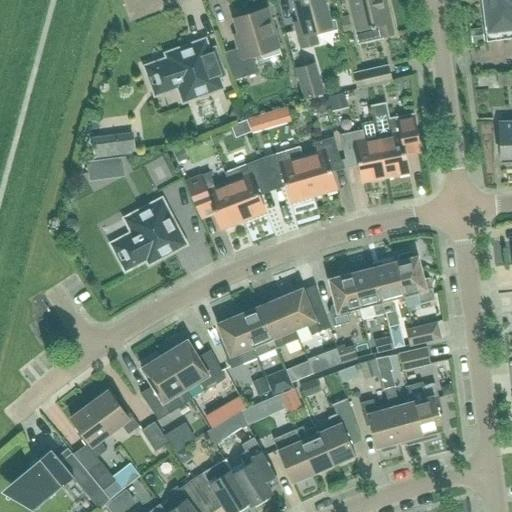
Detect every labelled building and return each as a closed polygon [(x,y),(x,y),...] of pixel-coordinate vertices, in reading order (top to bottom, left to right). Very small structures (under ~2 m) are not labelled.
[(300,47),(316,43),(313,31),(330,27),(323,0),(292,0),(298,21),(293,22),(300,47)] [(382,6),(380,0),(347,0),(355,31),(378,25),(381,37),(392,34),(386,5),(382,6)] [(488,30),(511,27),(511,0),(487,0),(488,5),(485,6),(488,30)] [(222,52),(232,80),(256,72),(251,55),(278,47),(266,8),(233,18),(240,41),(235,43),(237,47),(222,52)] [(480,28),(469,30),(470,42),(482,40),(480,28)] [(174,79),(182,102),(221,87),(204,39),(165,53),(166,58),(144,66),(151,87),(174,79)] [(295,68),(304,97),(321,92),(313,63),(295,68)] [(352,73),(355,87),(390,79),(387,65),(352,73)] [(369,105),(372,121),(374,121),(384,177),(408,172),(403,147),(417,145),(412,113),(388,118),(384,102),(369,105)] [(273,112),(246,120),(250,130),(250,131),(290,120),(289,118),(281,121),(275,117),(273,112)] [(374,121),(372,121),(360,123),(361,129),(339,134),(344,159),(356,157),(361,181),(384,177),(374,121)] [(511,121),(498,122),(499,162),(511,161),(511,121)] [(131,134),(92,140),(95,158),(134,153),(131,134)] [(340,161),(332,136),(311,142),(314,152),(301,156),(312,195),(335,189),(328,165),(340,161)] [(229,158),(243,157),(242,143),(228,144),(229,158)] [(282,178),(289,202),(312,195),(301,156),(287,160),(284,150),(260,158),(268,182),(282,178)] [(264,211),(255,188),(268,182),(260,158),(223,172),(227,182),(242,220),(264,211)] [(104,159),(87,161),(89,180),(107,178),(104,159)] [(210,205),(219,229),(242,220),(227,182),(214,187),(208,172),(184,181),(197,210),(210,205)] [(145,259),(148,264),(184,244),(160,199),(124,218),(135,239),(114,250),(124,270),(145,259)] [(418,304),(434,300),(428,277),(422,279),(416,256),(413,256),(411,251),(396,255),(397,260),(394,261),(403,295),(415,292),(418,304)] [(372,267),(384,313),(393,310),(390,299),(403,295),(394,261),(372,267)] [(384,313),(372,267),(349,273),(358,307),(361,318),(384,313)] [(329,306),(328,313),(332,326),(349,322),(346,310),(358,307),(349,273),(327,279),(333,302),(329,306)] [(280,297),(293,329),(305,324),(310,335),(329,327),(321,305),(310,310),(301,288),(280,297)] [(258,305),(276,348),(297,339),(293,329),(280,297),(258,305)] [(258,305),(237,314),(255,356),(276,348),(258,305)] [(215,323),(224,345),(221,347),(230,368),(255,358),(255,356),(237,314),(215,323)] [(436,322),(405,330),(408,345),(440,338),(436,322)] [(402,345),(397,324),(387,327),(392,347),(402,345)] [(373,340),(376,352),(391,348),(388,336),(373,340)] [(197,357),(186,339),(163,353),(185,389),(197,381),(203,391),(224,378),(209,350),(197,357)] [(343,344),(335,346),(341,363),(356,357),(352,344),(344,347),(343,344)] [(402,369),(429,363),(425,347),(398,354),(402,369)] [(324,352),(307,359),(312,373),(330,367),(324,352)] [(139,393),(157,419),(191,399),(185,389),(163,353),(140,367),(151,385),(139,393)] [(388,355),(375,359),(379,373),(392,369),(388,355)] [(363,378),(378,374),(374,358),(358,363),(363,378)] [(448,359),(433,362),(441,395),(452,393),(448,359)] [(301,360),(285,367),(291,381),(307,375),(301,360)] [(349,366),(336,371),(344,392),(357,387),(349,366)] [(390,370),(379,373),(383,388),(388,387),(393,386),(394,385),(390,370)] [(436,437),(435,431),(442,429),(436,406),(439,405),(433,382),(422,385),(421,382),(406,386),(410,401),(421,441),(436,437)] [(403,439),(405,445),(421,441),(410,401),(398,404),(393,386),(388,387),(383,388),(388,407),(398,441),(403,439)] [(279,393),(286,411),(300,405),(293,388),(279,393)] [(121,409),(107,390),(88,404),(109,432),(120,424),(127,434),(138,425),(124,407),(121,409)] [(221,420),(237,409),(245,406),(238,394),(204,414),(211,426),(213,425),(221,420)] [(330,426),(319,431),(333,464),(354,455),(343,428),(355,423),(346,398),(331,404),(335,413),(326,417),(330,426)] [(264,399),(240,409),(246,423),(270,413),(264,399)] [(380,452),(395,448),(394,442),(398,441),(388,407),(375,411),(372,399),(359,403),(365,425),(369,424),(375,447),(378,446),(380,452)] [(94,458),(105,450),(98,440),(109,432),(88,404),(69,418),(84,437),(80,439),(94,458)] [(153,421),(140,430),(154,451),(167,442),(153,421)] [(293,430),(298,441),(312,473),(333,464),(319,431),(318,431),(316,425),(304,430),(302,425),(293,430)] [(312,473),(298,441),(286,446),(281,435),(272,439),(290,482),(312,473)] [(244,451),(238,455),(242,462),(229,470),(248,501),(247,502),(249,505),(271,492),(260,472),(270,467),(253,437),(240,444),(244,451)] [(109,499),(70,452),(60,460),(50,448),(38,458),(40,460),(19,477),(25,485),(14,494),(32,508),(60,484),(61,486),(72,477),(98,509),(109,499)] [(225,511),(230,511),(247,502),(248,501),(229,470),(223,460),(189,480),(204,502),(215,495),(225,511)] [(86,471),(102,490),(115,480),(98,461),(86,471)] [(139,475),(129,462),(117,471),(127,484),(139,475)] [(195,511),(194,510),(204,502),(189,480),(178,488),(176,485),(168,491),(178,504),(166,511),(195,511)]
